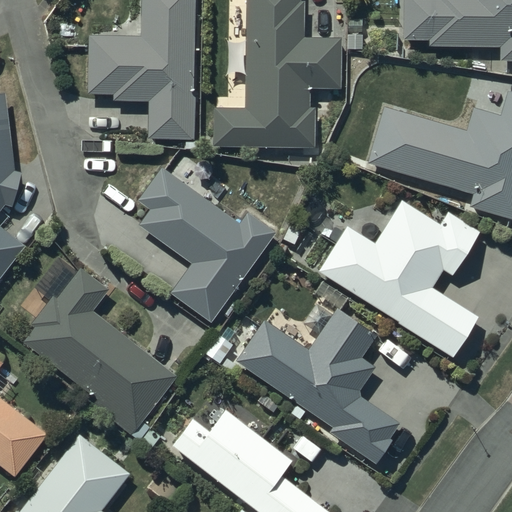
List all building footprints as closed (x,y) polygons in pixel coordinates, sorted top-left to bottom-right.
[(140,0),(140,31),(89,30),(87,88),(113,88),(112,95),(148,96),(147,133),(189,134),(192,0),(140,0)] [(245,0),(243,104),(214,103),(213,142),(315,142),(315,103),(308,102),(308,81),(338,82),(339,31),(303,31),(304,0),(245,0)] [(511,0),(401,0),(401,33),(428,33),(428,40),(499,41),(499,55),(511,54),(511,0)] [(0,269),(23,240),(0,221),(0,203),(3,200),(12,200),(21,167),(12,164),(4,86),(0,86),(0,269)] [(384,100),(366,155),(471,187),(467,200),(511,213),(511,88),(506,87),(500,109),(470,101),(463,124),(384,100)] [(210,319),(273,230),(245,210),(236,222),(159,167),(137,197),(148,205),(136,223),(189,261),(168,290),(210,319)] [(346,219),(315,265),(452,349),(475,312),(428,283),(440,263),(448,268),(475,224),(447,207),(439,220),(400,196),(375,238),(346,219)] [(34,283),(49,295),(32,317),(35,319),(22,335),(98,393),(92,400),(129,429),(175,370),(91,306),(106,286),(78,264),(76,266),(58,252),(34,283)] [(263,314),(235,355),(331,421),(327,426),(373,458),(390,434),(387,432),(397,418),(358,391),(358,383),(374,362),(361,352),(377,330),(339,302),(307,346),(263,314)] [(0,459),(13,470),(45,427),(0,393),(0,358),(1,358),(0,357),(0,459)] [(192,413),(171,439),(266,511),(334,511),(335,511),(280,469),(291,455),(224,404),(208,425),(192,413)] [(104,511),(98,508),(129,467),(79,429),(14,511),(104,511)]
